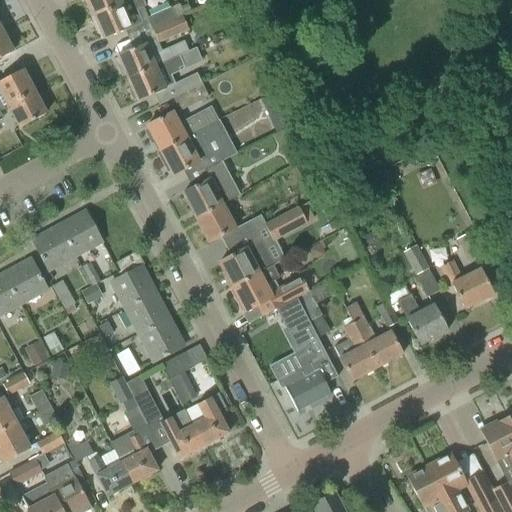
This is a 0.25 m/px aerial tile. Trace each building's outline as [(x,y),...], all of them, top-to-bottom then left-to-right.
[(86,0),(93,16),(121,4),(118,0),(86,0)] [(130,0),(121,4),(93,16),(103,40),(142,23),(136,10),(145,6),(142,0),(130,0)] [(148,21),(151,30),(176,20),(176,19),(173,10),(148,21)] [(122,70),(126,78),(163,62),(178,56),(188,52),(183,41),(161,51),(158,44),(188,30),(181,17),(176,19),(176,20),(151,30),(155,40),(143,45),(143,44),(135,48),(116,56),(117,58),(113,60),(115,64),(116,68),(118,71),(122,70)] [(0,58),(12,53),(0,30),(0,58)] [(163,62),(126,78),(131,89),(128,90),(129,94),(130,97),(132,101),(136,100),(137,102),(164,90),(163,89),(173,84),(170,76),(178,72),(177,69),(182,67),(178,56),(163,62)] [(0,110),(7,107),(33,92),(21,70),(0,81),(0,110)] [(167,87),(172,99),(202,85),(198,74),(167,87)] [(202,85),(172,99),(178,112),(209,99),(202,85)] [(45,115),(33,92),(7,107),(19,128),(45,115)] [(277,97),(260,104),(266,116),(282,108),(277,97)] [(154,142),(159,151),(174,143),(199,129),(199,130),(217,121),(218,121),(211,108),(177,125),(171,112),(163,117),(146,127),(148,130),(144,132),(151,144),(154,142)] [(487,123),(511,169),(511,122),(506,112),(487,123)] [(174,143),(159,151),(164,161),(161,163),(166,173),(170,171),(172,176),(198,163),(203,172),(229,157),(224,147),(208,156),(210,151),(205,143),(224,132),(218,120),(218,121),(217,121),(199,130),(199,129),(174,143)] [(293,129),(272,139),(277,150),(298,140),(293,129)] [(390,170),(380,176),(386,186),(396,181),(390,170)] [(191,189),(182,194),(195,219),(224,203),(237,196),(224,172),(191,189)] [(234,178),(241,193),(253,187),(246,172),(234,178)] [(253,187),(241,193),(247,206),(260,200),(253,187)] [(224,203),(195,219),(208,243),(226,234),(234,229),(226,217),(230,215),(224,203)] [(265,224),(274,241),(306,225),(297,208),(265,224)] [(84,213),(58,227),(74,257),(100,242),(84,213)] [(74,257),(58,227),(31,241),(47,271),(74,257)] [(456,240),(467,262),(483,254),(471,232),(456,240)] [(218,263),(231,287),(270,267),(264,256),(265,255),(259,242),(218,263)] [(403,253),(415,275),(426,269),(415,247),(403,253)] [(30,260),(3,275),(19,304),(46,290),(30,260)] [(440,266),(455,292),(464,310),(493,296),(479,269),(460,279),(451,261),(440,266)] [(261,317),(297,298),(308,292),(300,278),(273,292),(269,284),(279,279),(272,266),(270,267),(231,287),(236,297),(233,298),(240,312),(243,310),(244,312),(256,306),(261,317)] [(110,283),(124,310),(154,294),(140,267),(110,283)] [(3,275),(0,276),(0,314),(19,304),(3,275)] [(308,292),(297,298),(309,321),(321,315),(316,305),(337,293),(330,280),(308,292)] [(402,287),(383,297),(386,302),(389,309),(397,304),(396,302),(407,296),(402,287)] [(68,291),(57,297),(66,314),(74,310),(72,304),(74,303),(68,291)] [(124,310),(138,336),(168,320),(154,294),(124,310)] [(410,328),(419,346),(446,332),(432,305),(417,312),(409,295),(407,296),(396,302),(397,304),(410,328)] [(279,379),(296,411),(329,393),(324,382),(336,376),(295,299),(274,310),(304,366),(279,379)] [(376,307),(386,328),(396,323),(389,309),(386,302),(376,307)] [(344,308),(352,323),(353,323),(377,368),(401,355),(389,332),(374,340),(362,318),(354,303),(344,308)] [(168,320),(138,336),(152,363),(182,347),(168,320)] [(107,323),(98,327),(104,337),(112,333),(107,323)] [(353,323),(352,323),(342,328),(348,339),(333,347),(341,364),(351,382),(377,368),(353,323)] [(160,365),(168,380),(193,367),(185,352),(160,365)] [(2,385),(7,396),(28,384),(23,374),(2,385)] [(131,398),(136,407),(146,426),(160,418),(139,377),(124,384),(131,398)] [(119,404),(131,398),(124,384),(121,378),(109,385),(119,404)] [(29,397),(36,411),(48,405),(41,391),(29,397)] [(196,405),(184,411),(203,447),(228,433),(217,413),(225,409),(217,394),(200,403),(196,405)] [(0,431),(18,422),(10,408),(7,410),(1,399),(0,399),(0,431)] [(48,405),(36,411),(44,426),(56,420),(48,405)] [(146,426),(136,407),(123,414),(133,432),(146,426)] [(203,447),(184,411),(159,424),(178,460),(203,447)] [(511,427),(506,417),(479,431),(496,463),(507,457),(511,466),(511,427)] [(18,422),(0,431),(0,459),(2,463),(28,449),(20,435),(24,433),(18,422)] [(36,444),(41,455),(63,444),(58,433),(36,444)] [(109,444),(120,463),(132,484),(156,471),(137,435),(127,440),(123,436),(109,444)] [(85,442),(79,445),(76,440),(66,445),(75,463),(92,454),(85,442)] [(451,455),(424,468),(447,511),(467,511),(469,511),(458,491),(460,490),(465,487),(467,486),(464,481),(462,478),(460,473),(451,455)] [(120,463),(105,471),(98,457),(88,462),(106,497),(132,484),(120,463)] [(8,474),(15,487),(42,473),(35,460),(8,474)] [(42,477),(46,484),(60,511),(82,511),(86,510),(85,509),(87,507),(87,508),(88,508),(79,490),(67,465),(42,477)] [(447,511),(424,468),(406,478),(421,508),(422,507),(425,511),(447,511)] [(482,472),(464,481),(467,486),(465,487),(477,511),(501,511),(491,490),(482,472)] [(511,511),(511,493),(506,482),(491,490),(501,511),(511,511)] [(60,511),(46,484),(38,488),(20,498),(27,511),(60,511)] [(342,511),(333,492),(310,504),(314,511),(342,511)]
